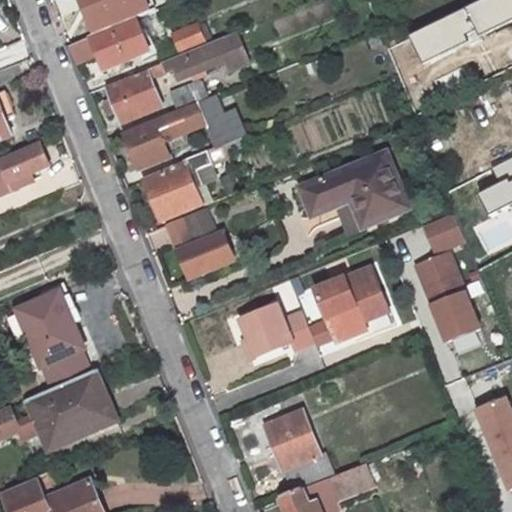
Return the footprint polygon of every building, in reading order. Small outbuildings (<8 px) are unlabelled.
[(77,0),(84,17),(125,0),(134,0),(142,18),(173,6),(171,0),(77,0)] [(93,38),(70,47),(78,66),(100,56),(106,72),(150,54),(138,24),(94,41),(93,38)] [(197,31),(176,39),(184,56),(204,48),(197,31)] [(236,36),(165,64),(170,76),(175,74),(178,82),(223,64),(227,73),(248,64),(236,36)] [(148,75),(109,90),(123,124),(162,108),(148,75)] [(199,84),(171,95),(178,113),(206,101),(199,84)] [(8,92),(0,95),(0,143),(15,137),(8,120),(18,116),(8,92)] [(197,139),(194,131),(214,123),(206,101),(178,113),(126,133),(140,170),(171,158),(165,142),(181,136),(185,145),(197,139)] [(240,126),(205,140),(210,154),(227,147),(246,139),(240,126)] [(27,176),(50,166),(42,144),(3,161),(2,158),(0,158),(0,194),(29,182),(27,176)] [(227,147),(210,154),(216,170),(233,162),(227,147)] [(345,201),(343,196),(354,192),(368,226),(415,206),(392,151),(306,187),(316,213),(345,201)] [(187,164),(147,180),(164,221),(204,205),(187,164)] [(208,206),(185,216),(190,228),(210,220),(213,218),(208,206)] [(436,255),(466,244),(456,216),(426,226),(436,255)] [(210,220),(190,228),(196,243),(219,234),(213,218),(210,220)] [(196,243),(180,250),(190,278),(235,260),(224,232),(219,234),(196,243)] [(452,339),(484,326),(453,251),(421,264),(452,339)] [(373,267),(319,291),(331,322),(338,338),(340,343),(370,330),(367,322),(392,311),(373,267)] [(64,292),(21,310),(44,366),(54,389),(95,372),(85,349),(88,348),(64,292)] [(312,330),(305,313),(286,321),(280,307),(244,323),(251,340),(259,358),(295,344),(297,351),(317,343),(312,330)] [(317,343),(318,345),(338,338),(331,322),(312,330),(317,343)] [(251,340),(246,343),(253,361),(259,358),(251,340)] [(83,377),(31,399),(51,447),(103,426),(83,377)] [(511,401),(510,397),(481,408),(498,448),(511,442),(511,401)] [(306,410),(269,425),(296,492),(324,481),(339,475),(329,449),(323,451),(306,410)] [(511,481),(511,442),(498,448),(511,481)] [(329,511),(336,509),(339,508),(337,501),(379,482),(371,462),(339,475),(324,481),(296,492),(286,497),(291,511),(329,511)] [(39,477),(4,491),(12,511),(106,511),(94,480),(49,499),(39,477)]
